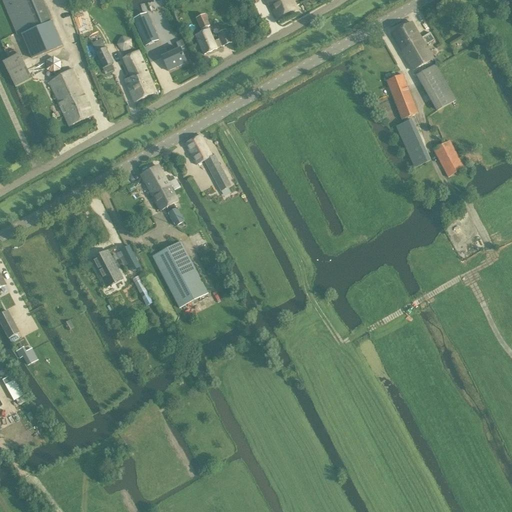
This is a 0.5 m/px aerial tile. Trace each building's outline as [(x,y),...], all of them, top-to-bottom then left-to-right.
[(1,0),(17,36),(22,34),(32,58),(46,52),(35,28),(51,22),(52,21),(42,0),(1,0)] [(293,0),(266,0),(275,19),(297,10),(293,0)] [(145,13),(132,19),(146,46),(158,40),(145,13)] [(210,26),(205,15),(197,19),(203,32),(196,35),(205,55),(217,49),(231,43),(225,31),(218,34),(221,40),(215,43),(208,27),(210,26)] [(51,22),(35,28),(46,52),(61,46),(51,22)] [(412,23),(392,34),(413,71),(434,59),(425,45),(434,40),(430,33),(421,38),(412,23)] [(251,28),(239,33),(241,37),(253,32),(251,28)] [(103,69),(105,74),(114,71),(111,65),(113,64),(102,40),(92,44),(104,68),(103,69)] [(169,72),(187,63),(180,49),(162,57),(169,72)] [(135,103),(156,92),(140,53),(141,53),(140,50),(123,59),(132,78),(125,80),(135,103)] [(54,74),(61,70),(61,61),(54,57),(46,62),(46,70),(54,74)] [(438,111),(456,101),(436,65),(418,75),(438,111)] [(70,127),(94,115),(73,69),(50,84),(60,104),(59,104),(70,127)] [(402,120),(418,114),(403,75),(387,81),(402,120)] [(415,168),(430,161),(412,120),(396,127),(415,168)] [(222,192),(232,186),(215,155),(212,156),(201,136),(185,144),(197,165),(205,161),(222,192)] [(448,178),(464,169),(449,141),(433,150),(448,178)] [(177,184),(177,183),(175,180),(168,183),(159,167),(141,176),(152,197),(170,187),(177,184)] [(178,189),(177,186),(178,185),(177,183),(177,184),(170,187),(152,197),(160,211),(167,208),(170,213),(168,214),(174,227),(184,222),(177,209),(174,204),(178,202),(172,192),(178,189)] [(208,294),(181,241),(152,256),(157,265),(161,272),(180,309),(208,294)] [(108,251),(91,260),(106,288),(123,279),(113,261),(123,256),(132,272),(140,267),(129,246),(121,251),(121,252),(111,257),(108,251)] [(7,308),(0,312),(0,320),(9,337),(20,332),(7,308)] [(64,323),(69,331),(74,328),(70,320),(64,323)] [(33,351),(22,357),(28,367),(38,361),(33,351)] [(12,375),(3,380),(8,389),(17,384),(12,375)]
